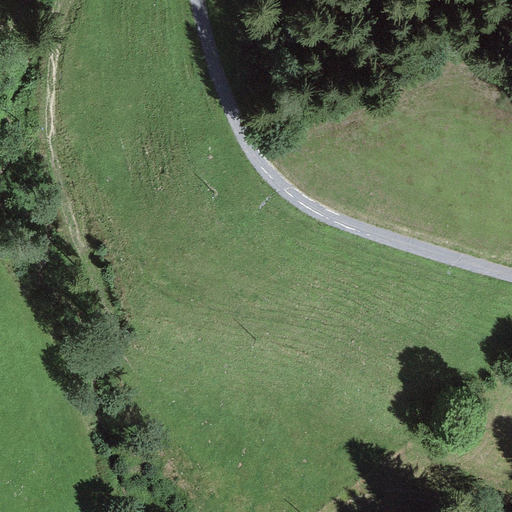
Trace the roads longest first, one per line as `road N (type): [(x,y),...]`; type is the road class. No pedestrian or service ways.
road 1 (track): [(198,0),(236,123),(278,183),(349,225),(511,273)]
road 2 (track): [(339,511),(404,492),(457,511)]
